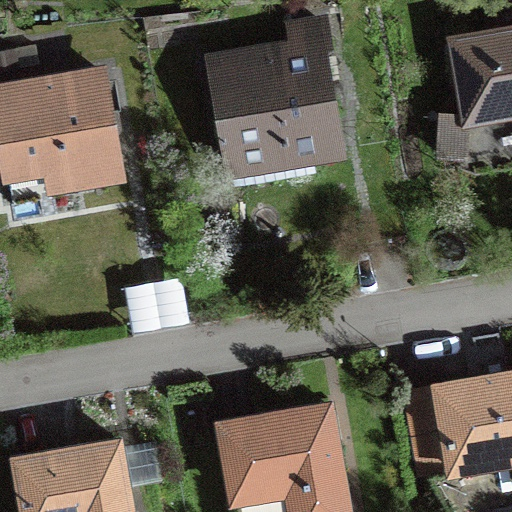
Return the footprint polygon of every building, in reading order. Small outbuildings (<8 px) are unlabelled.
[(475,172),(511,165),(511,0),(503,0),(509,28),(453,38),(466,115),(442,113),(439,152),(461,154),(460,168),(475,172)] [(333,84),(329,85),(322,47),(329,46),(325,24),(298,28),(302,50),(212,65),(233,184),(316,169),(313,151),(339,147),(333,109),(337,108),(336,106),(333,84)] [(102,72),(0,89),(0,136),(6,171),(45,164),(66,160),(70,181),(119,172),(102,72)] [(186,275),(121,287),(127,322),(192,311),(186,275)] [(511,502),(511,372),(486,377),(409,390),(424,472),(455,466),(461,511),(511,502)] [(289,489),(293,511),(346,511),(328,404),(277,413),(221,422),(234,498),(289,489)] [(130,511),(125,482),(120,452),(118,439),(68,448),(15,457),(24,511),(130,511)] [(158,476),(153,446),(120,452),(125,482),(158,476)]
